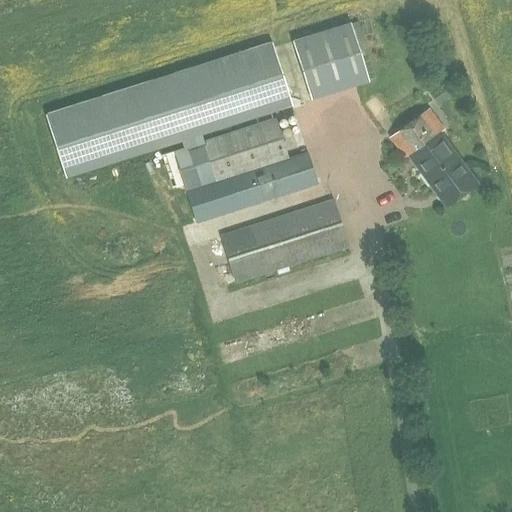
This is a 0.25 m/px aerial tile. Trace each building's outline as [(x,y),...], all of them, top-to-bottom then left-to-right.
[(311,100),(368,82),(350,25),(293,43),(311,100)] [(66,178),(292,106),(273,44),(46,115),(66,178)] [(468,170),(441,133),(444,130),(429,109),(389,137),(404,159),(409,155),(436,193),(468,170)] [(288,159),(276,119),(187,148),(199,187),(187,192),(197,223),(317,185),(307,153),(288,159)] [(236,283),(348,248),(333,201),(221,237),(236,283)] [(295,274),(260,283),(263,294),(298,285),(295,274)]
